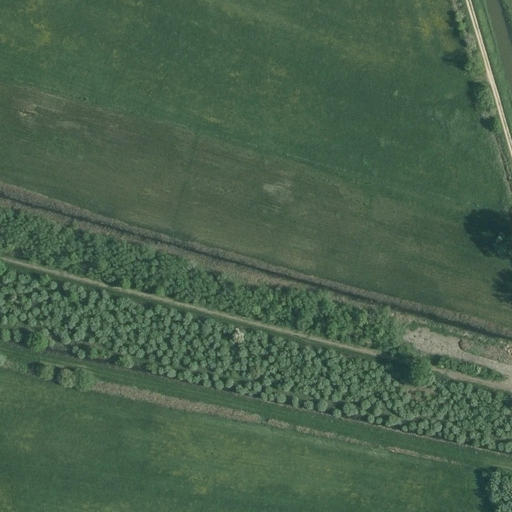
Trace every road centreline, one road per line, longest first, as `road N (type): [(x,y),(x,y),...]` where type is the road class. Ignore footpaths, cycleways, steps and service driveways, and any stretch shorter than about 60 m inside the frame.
road 1 (track): [(0,255),(511,387)]
road 2 (track): [(0,354),(511,468)]
road 3 (track): [(511,147),(469,0)]
